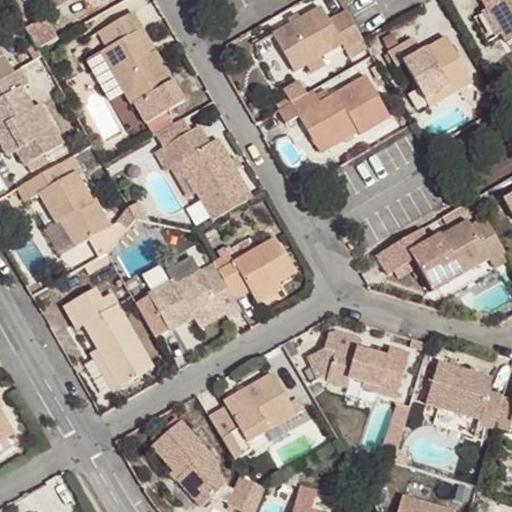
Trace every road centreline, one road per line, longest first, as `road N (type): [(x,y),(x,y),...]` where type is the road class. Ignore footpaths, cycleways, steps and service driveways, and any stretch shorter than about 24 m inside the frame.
road 1 (residential): [(84,444),(344,298)]
road 2 (residential): [(344,298),(201,59)]
road 3 (residential): [(344,298),(511,340)]
road 4 (residential): [(84,444),(0,302)]
